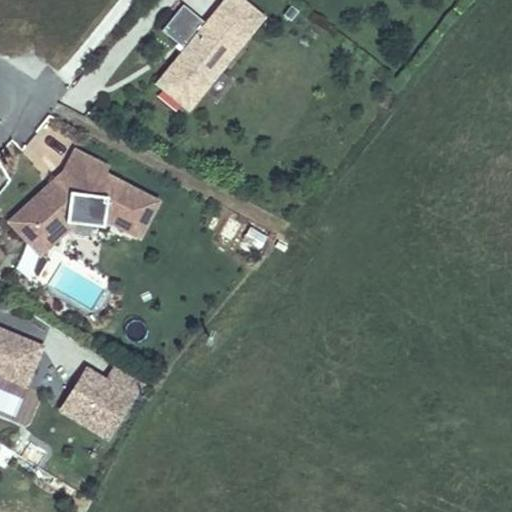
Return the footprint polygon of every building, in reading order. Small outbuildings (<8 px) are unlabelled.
[(203,89),(235,49),(241,53),(263,27),(232,2),(207,33),(183,14),(162,39),(186,59),(158,93),(189,118),(209,93),(203,89)] [(209,93),(241,53),(235,49),(203,89),(209,93)] [(49,198),(15,229),(32,247),(41,238),(51,249),(71,229),(77,230),(107,234),(108,225),(143,243),(161,209),(107,181),(110,175),(80,159),(69,180),(60,196),(53,203),(49,198)] [(69,180),(49,198),(53,203),(60,196),(69,180)] [(248,224),(241,238),(259,247),(266,233),(248,224)] [(41,238),(32,247),(44,261),(77,230),(71,229),(51,249),(41,238)] [(0,375),(33,389),(50,349),(3,330),(1,336),(0,335),(0,375)] [(108,389),(136,408),(145,394),(117,375),(108,389)] [(108,449),(136,408),(108,389),(89,376),(61,418),(108,449)] [(9,451),(38,468),(49,448),(20,431),(9,451)]
